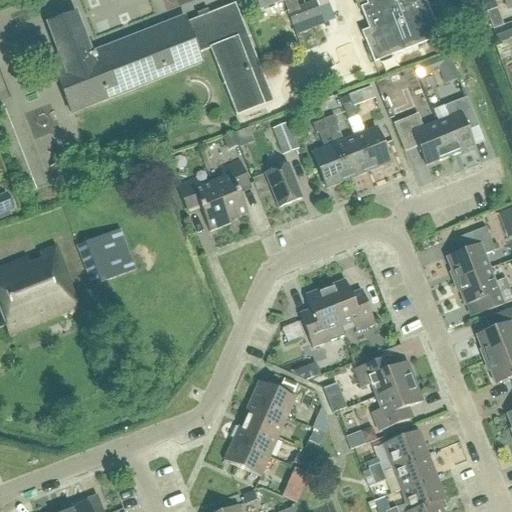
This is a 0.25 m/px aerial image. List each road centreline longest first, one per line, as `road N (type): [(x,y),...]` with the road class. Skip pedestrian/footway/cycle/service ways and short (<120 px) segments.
road 1 (residential): [(129,446),(203,417),(270,270),(367,232),(391,234)]
road 2 (residential): [(391,234),(503,511)]
road 3 (residential): [(0,496),(129,446)]
road 4 (residential): [(391,234),(407,211),(498,177)]
